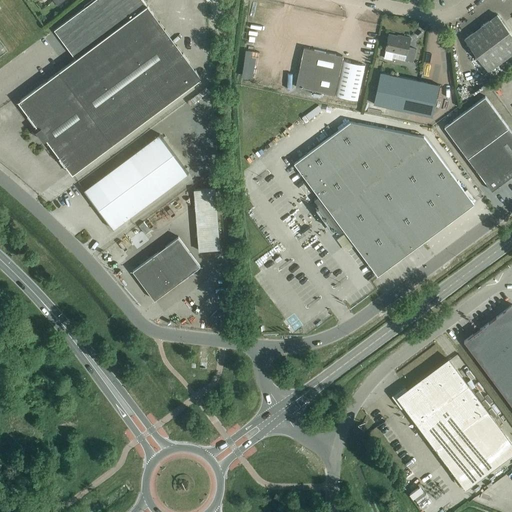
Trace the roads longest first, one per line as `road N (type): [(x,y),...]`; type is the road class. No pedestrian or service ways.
road 1 (residential): [(262,346),(342,332),(511,206)]
road 2 (unclassified): [(223,341),(149,329),(0,178)]
road 3 (tertiary): [(511,240),(318,384)]
road 4 (unclassified): [(371,381),(511,275)]
road 5 (secondary): [(169,451),(78,346)]
road 6 (secondary): [(78,346),(153,462)]
road 7 (residential): [(473,0),(446,17),(352,0)]
